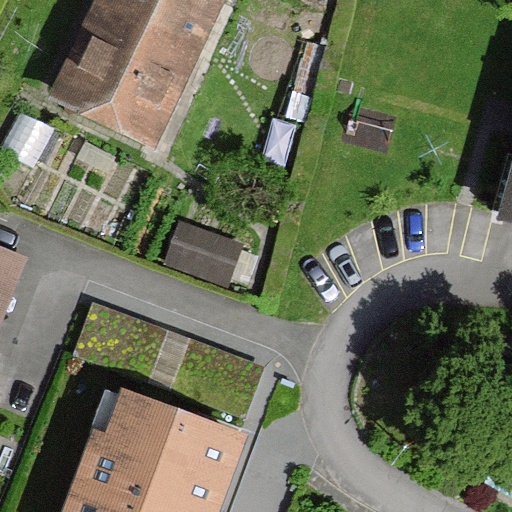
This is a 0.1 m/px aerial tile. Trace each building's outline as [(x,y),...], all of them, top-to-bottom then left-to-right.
[(81,0),(41,100),(150,145),(187,56),(204,63),(230,0),(81,0)] [(511,153),(495,215),(511,219),(511,153)] [(177,217),(166,259),(231,277),(242,235),(177,217)] [(0,307),(16,262),(0,256),(0,307)] [(205,511),(228,451),(90,399),(47,511),(205,511)]
